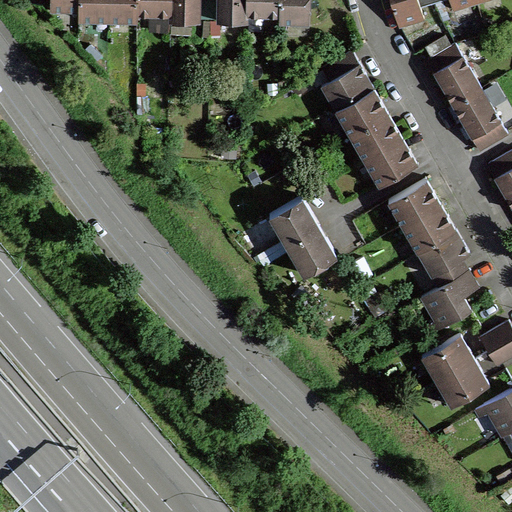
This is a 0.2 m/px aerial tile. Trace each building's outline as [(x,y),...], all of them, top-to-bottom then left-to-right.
[(82,18),(110,18),(110,0),(82,0),(82,8),(82,18)] [(139,19),(139,11),(138,0),(110,0),(110,18),(139,19)] [(138,0),(139,11),(172,12),(172,0),(138,0)] [(172,0),(172,12),(172,18),(201,19),(201,0),(172,0)] [(248,19),(248,12),(248,0),(218,0),(219,19),(248,19)] [(248,0),(248,12),(282,12),(282,0),(248,0)] [(282,0),(282,12),(282,20),(311,20),(311,0),(282,0)] [(392,0),(399,24),(425,16),(422,7),(420,0),(392,0)] [(425,42),(431,52),(450,41),(444,31),(425,42)] [(441,80),(454,103),(483,87),(455,38),(450,41),(431,52),(426,54),(441,80)] [(323,84),(338,110),(370,91),(372,90),(365,77),(369,74),(361,62),(354,49),(324,66),(332,79),(323,84)] [(483,87),(454,103),(468,127),(481,149),(509,132),(483,87)] [(370,91),(338,110),(352,134),(384,116),(377,104),(370,91)] [(384,116),(352,134),(367,159),(398,141),(392,129),(384,116)] [(405,153),(398,141),(367,159),(381,183),(412,165),(405,153)] [(503,185),(511,201),(511,149),(490,163),(503,185)] [(390,198),(404,223),(435,205),(430,195),(421,181),(390,198)] [(271,214),(288,244),(314,229),(307,216),(314,212),(308,203),(303,195),(271,214)] [(435,205),(404,223),(418,247),(449,229),(443,219),(435,205)] [(449,229),(418,247),(434,274),(463,257),(471,252),(464,239),(460,241),(457,236),(452,228),(449,229)] [(314,229),(288,244),(305,273),(338,254),(330,243),(328,236),(321,240),(314,229)] [(471,270),(463,257),(434,274),(441,287),(471,270)] [(480,286),(471,270),(441,287),(423,298),(440,327),(472,308),(464,295),(480,286)] [(511,322),(510,319),(482,335),(498,363),(511,355),(511,322)] [(423,354),(438,379),(476,357),(469,345),(465,347),(462,342),(458,334),(423,354)] [(476,357),(438,379),(453,405),(487,385),(483,377),(479,372),(483,369),(476,357)] [(502,433),(511,426),(511,387),(485,404),(502,433)]
